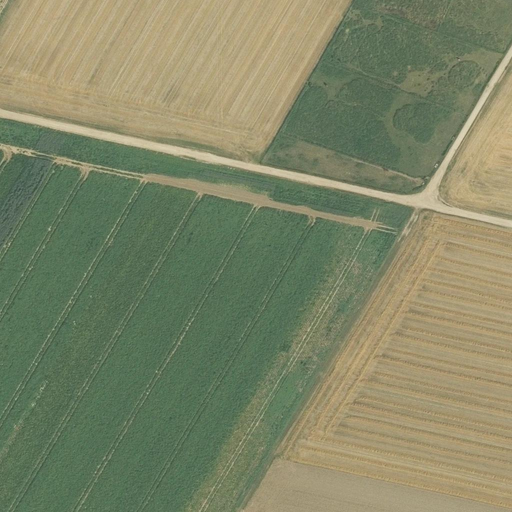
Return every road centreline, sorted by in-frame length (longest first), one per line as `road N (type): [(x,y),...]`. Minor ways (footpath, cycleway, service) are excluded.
road 1 (track): [(237,511),(511,52)]
road 2 (track): [(511,224),(0,112)]
